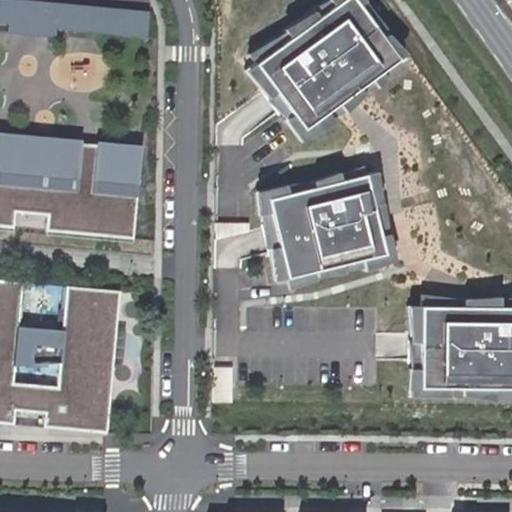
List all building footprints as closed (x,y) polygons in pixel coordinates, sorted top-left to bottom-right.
[(147,37),(149,11),(22,0),(0,0),(0,22),(8,23),(7,31),(32,33),(33,25),(147,37)] [(285,47),(250,67),(256,76),(247,82),(271,106),(267,109),(288,128),(287,129),(305,147),(322,136),(325,141),(349,114),(354,119),(376,93),(404,75),(399,68),(407,62),(383,38),(386,35),(362,11),(364,9),(354,0),(343,0),(328,10),(326,8),(310,26),(282,44),(285,47)] [(0,227),(13,229),(15,213),(47,216),(46,231),(133,239),(142,146),(97,142),(96,145),(82,144),(82,140),(0,132),(0,227)] [(367,184),(365,173),(343,183),(342,180),(318,190),(286,194),(286,197),(262,206),(265,225),(267,225),(270,258),(276,256),(280,290),(290,287),(293,299),(320,285),(346,285),(345,279),(377,278),(375,273),(393,265),(390,241),(388,242),(386,213),(381,213),(377,181),(367,184)] [(120,292),(66,287),(62,332),(19,328),(23,283),(0,281),(0,424),(13,426),(15,412),(45,414),(44,428),(107,434),(113,368),(116,329),(120,292)] [(423,292),(423,300),(467,303),(468,295),(423,292)] [(466,307),(423,301),(423,313),(413,314),(417,347),(411,347),(417,377),(415,377),(412,401),(445,401),(445,404),(465,400),(497,403),(511,401),(511,304),(501,307),(501,301),(466,307)] [(123,369),(126,330),(116,329),(113,368),(123,369)]
